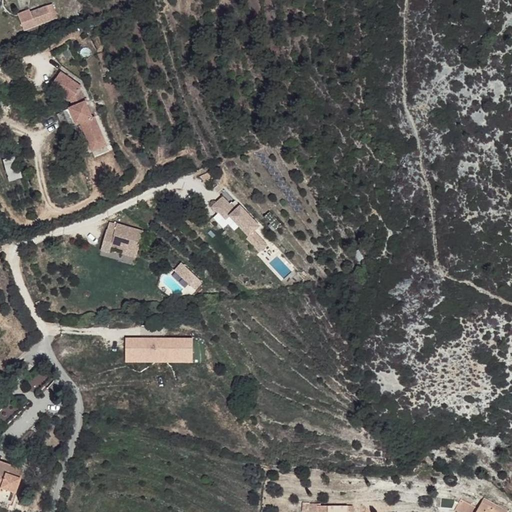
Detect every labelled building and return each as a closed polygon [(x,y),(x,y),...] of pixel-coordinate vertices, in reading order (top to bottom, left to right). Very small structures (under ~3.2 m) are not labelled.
[(39,13),(21,20),(26,33),(44,26),(39,13)] [(52,80),(43,96),(64,109),(67,115),(51,123),(59,138),(75,131),(85,150),(99,143),(88,123),(86,124),(72,97),(74,93),(52,80)] [(99,143),(85,150),(88,157),(103,150),(99,143)] [(2,159),(6,182),(20,180),(16,157),(2,159)] [(203,171),(198,177),(206,184),(211,179),(203,171)] [(236,210),(222,196),(211,207),(218,213),(219,212),(227,219),(230,216),(250,235),(248,237),(261,250),(270,241),(257,228),(260,225),(240,205),(236,210)] [(115,221),(107,250),(115,253),(118,245),(129,248),(144,251),(149,230),(115,221)] [(183,264),(177,272),(198,289),(205,282),(183,264)] [(26,476),(0,466),(0,494),(4,496),(5,494),(17,498),(26,476)] [(504,511),(506,503),(479,497),(475,511),(504,511)]
